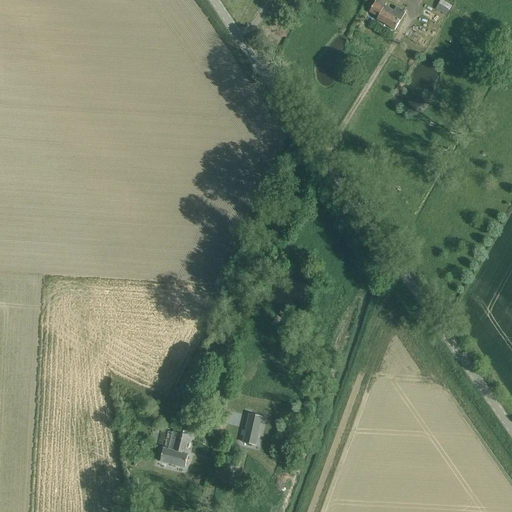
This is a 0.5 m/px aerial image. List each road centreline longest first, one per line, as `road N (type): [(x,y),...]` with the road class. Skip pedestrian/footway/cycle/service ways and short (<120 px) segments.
road 1 (tertiary): [(511,431),(214,0)]
road 2 (track): [(201,511),(236,319),(320,154)]
